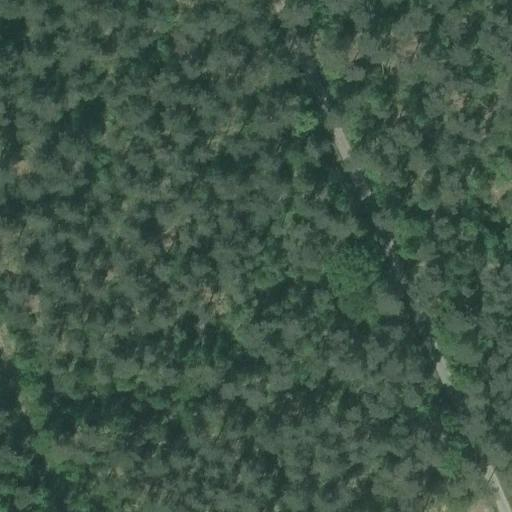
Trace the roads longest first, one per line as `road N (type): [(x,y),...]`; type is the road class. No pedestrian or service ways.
road 1 (unclassified): [(498,511),(279,0)]
road 2 (track): [(0,344),(71,511)]
